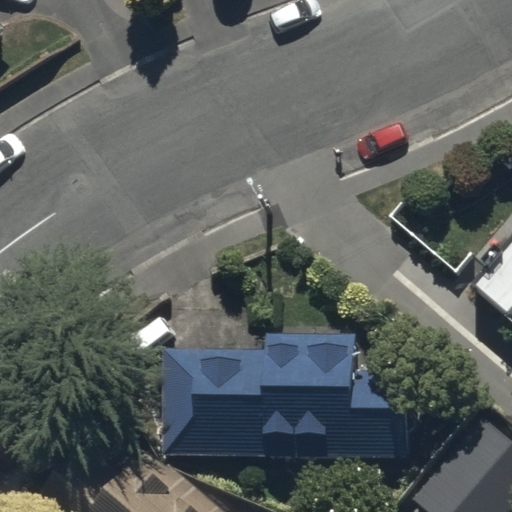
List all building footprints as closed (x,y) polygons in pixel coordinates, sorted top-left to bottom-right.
[(0,46),(10,35),(0,26),(0,46)] [(511,249),(504,258),(475,292),(511,323),(511,328),(511,329),(511,330),(511,249)] [(167,354),(166,462),(411,464),(412,376),(358,375),(359,339),(270,339),(270,355),(167,354)] [(510,511),(511,510),(511,435),(469,399),(387,498),(403,511),(510,511)] [(221,511),(156,455),(128,487),(89,453),(37,511),(221,511)]
